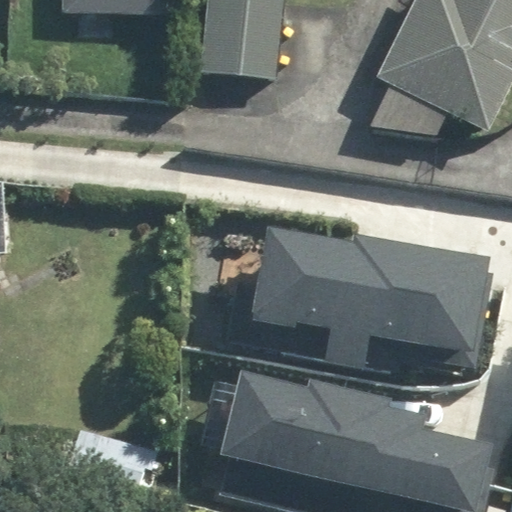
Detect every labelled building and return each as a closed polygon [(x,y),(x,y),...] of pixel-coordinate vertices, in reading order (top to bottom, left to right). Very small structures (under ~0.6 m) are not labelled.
[(159,0),(53,0),(52,17),(158,23),(159,0)] [(281,4),(233,0),(199,0),(192,83),(274,90),(281,4)] [(385,143),(429,143),(440,119),(480,138),(511,70),(511,0),(404,0),(366,84),(379,90),(359,131),(385,143)] [(480,269),(240,245),(229,347),(470,371),(480,269)] [(232,384),(195,486),(267,511),(468,511),(482,474),(410,448),(417,428),(305,388),(298,408),(232,384)] [(159,463),(70,437),(59,474),(149,499),(159,463)]
